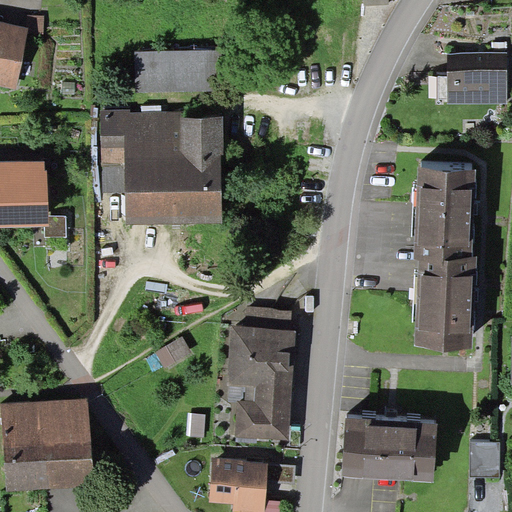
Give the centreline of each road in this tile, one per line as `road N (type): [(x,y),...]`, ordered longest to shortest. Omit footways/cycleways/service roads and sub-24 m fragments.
road 1 (residential): [(312,511),(334,203),(385,45),(416,0)]
road 2 (residential): [(0,269),(179,511)]
